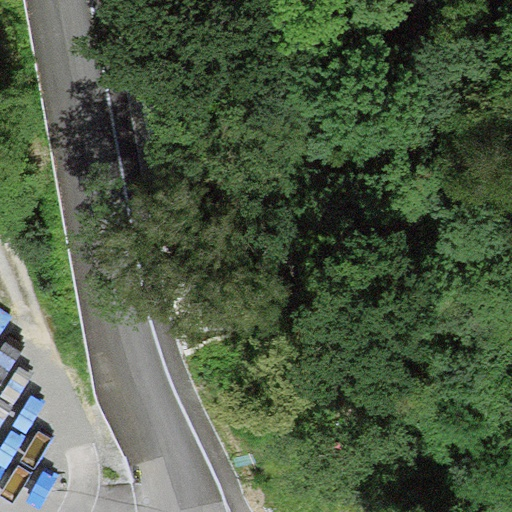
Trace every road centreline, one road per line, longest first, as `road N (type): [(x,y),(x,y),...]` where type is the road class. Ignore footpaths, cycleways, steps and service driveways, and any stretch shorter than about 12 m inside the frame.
road 1 (track): [(174,511),(75,0)]
road 2 (track): [(77,511),(87,478),(39,342)]
